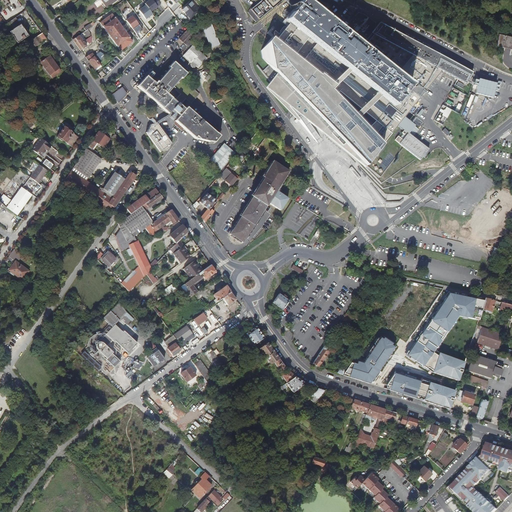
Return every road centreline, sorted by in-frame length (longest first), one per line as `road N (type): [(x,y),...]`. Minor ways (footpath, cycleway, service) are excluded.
road 1 (tertiary): [(480,429),(319,380),(293,360),(256,307)]
road 2 (tertiary): [(236,273),(93,87)]
road 3 (unclassified): [(382,217),(511,122)]
road 4 (residential): [(256,307),(131,396)]
road 5 (residential): [(131,396),(231,490)]
road 6 (unclassified): [(260,273),(295,252),(337,254),(368,230)]
